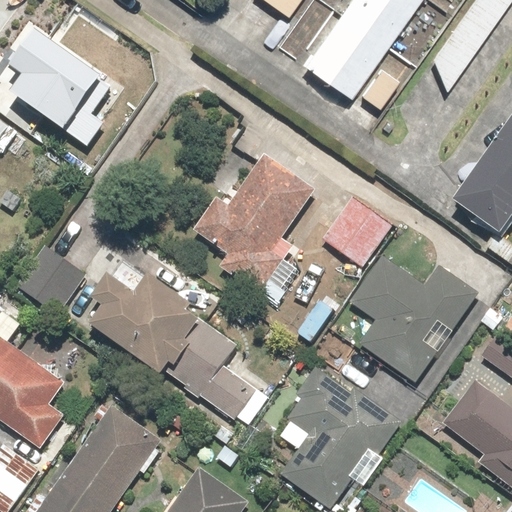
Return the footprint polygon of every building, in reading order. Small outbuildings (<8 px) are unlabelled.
[(299,0),(261,0),(286,18),(299,0)] [(351,0),(304,67),(352,102),(424,0),(351,0)] [(511,1),(511,0),(473,0),(431,62),(458,80),(511,1)] [(19,73),(8,89),(87,144),(103,120),(92,113),(112,84),(30,28),(5,63),(19,73)] [(360,95),(378,109),(397,83),(380,70),(360,95)] [(0,157),(1,158),(18,138),(0,122),(0,157)] [(511,230),(511,125),(456,205),(505,240),(511,230)] [(318,195),(265,158),(227,213),(216,205),(195,235),(229,259),(221,270),(263,300),(288,265),(276,257),(318,195)] [(392,228),(353,202),(325,245),(364,271),(392,228)] [(59,319),(87,276),(43,248),(15,291),(59,319)] [(105,312),(91,332),(164,381),(170,372),(180,378),(172,389),(235,431),(239,424),(249,430),(270,399),(228,371),(234,362),(225,356),(232,346),(192,319),(197,312),(121,260),(92,303),(105,312)] [(384,262),(354,304),(379,322),(363,345),(417,384),(479,297),(440,269),(424,291),(384,262)] [(511,314),(496,335),(511,347),(511,314)] [(0,424),(43,455),(68,419),(54,409),(68,390),(0,340),(0,424)] [(376,467),(402,424),(314,373),(299,398),(305,402),(280,444),(301,456),(285,483),(333,511),(335,511),(366,461),(376,467)] [(511,411),(475,385),(445,426),(486,456),(480,465),(511,487),(511,411)] [(96,417),(103,422),(40,511),(116,511),(142,476),(147,479),(169,447),(106,403),(96,417)] [(245,511),(251,503),(198,469),(169,511),(245,511)]
